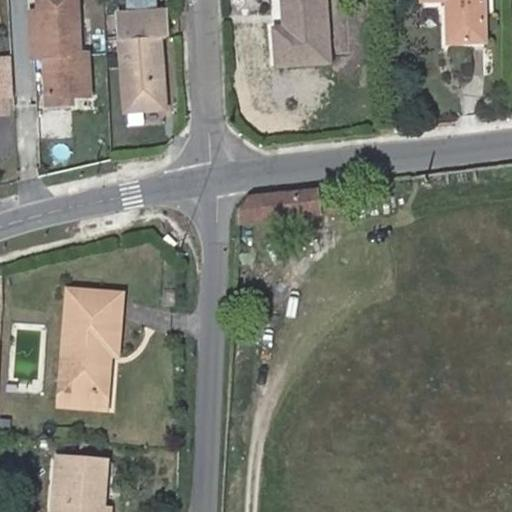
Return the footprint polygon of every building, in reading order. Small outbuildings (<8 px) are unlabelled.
[(80,55),(77,0),(38,0),(39,13),(30,14),(33,59),(45,58),(47,106),(72,105),(72,97),(90,96),(88,55),(80,55)] [(156,0),(131,0),(132,13),(157,12),(156,0)] [(329,63),(325,0),(282,0),(285,30),(274,30),(277,67),(287,66),(329,63)] [(484,42),(483,0),(422,0),(423,1),(448,1),(450,43),(484,42)] [(165,109),(161,39),(167,39),(165,11),(159,12),(157,12),(119,14),(125,112),(165,109)] [(84,47),(95,47),(95,23),(85,22),(84,47)] [(0,57),(0,98),(12,97),(10,57),(0,57)] [(321,214),(335,212),(332,186),(319,188),(251,196),(239,212),(239,224),(321,214)] [(116,354),(121,296),(70,292),(62,391),(105,395),(108,353),(116,354)] [(104,408),(105,395),(62,391),(61,405),(104,408)] [(103,510),(107,462),(57,459),(53,511),(109,511),(103,510)]
